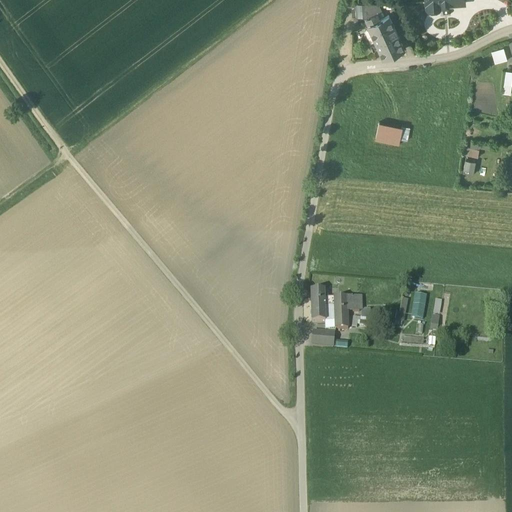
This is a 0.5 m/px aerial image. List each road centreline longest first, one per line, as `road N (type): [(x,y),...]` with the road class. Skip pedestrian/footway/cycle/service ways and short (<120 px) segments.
road 1 (track): [(0,57),(68,154),(300,430)]
road 2 (unclassified): [(303,511),(299,284),(334,87)]
road 3 (track): [(68,154),(277,0)]
road 4 (residential): [(334,87),(357,67),(461,56),(511,32)]
